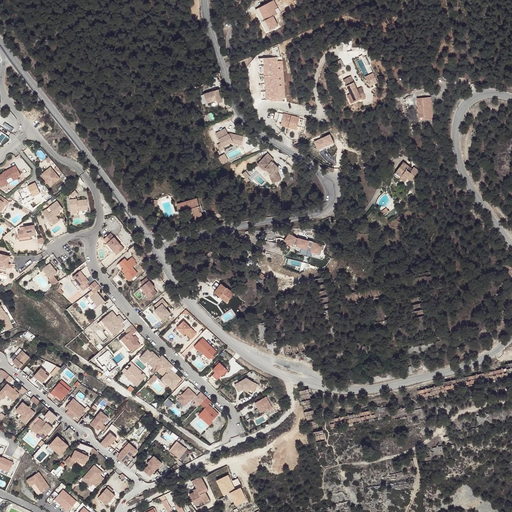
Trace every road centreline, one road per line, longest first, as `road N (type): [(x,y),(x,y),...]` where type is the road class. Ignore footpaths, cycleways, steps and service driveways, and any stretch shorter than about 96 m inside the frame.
road 1 (residential): [(233,429),(228,410),(98,274),(91,236)]
road 2 (unclassified): [(511,335),(471,365),(361,391),(287,376)]
road 3 (unclassified): [(149,240),(7,53)]
road 4 (unclassified): [(205,0),(242,117),(312,166)]
road 5 (unclassified): [(511,99),(485,94),(465,103),(455,138),(460,170),(511,245)]
road 6 (residential): [(0,359),(144,488)]
road 7 (unclassified): [(287,376),(247,356),(206,320),(155,251)]
road 8 (track): [(404,511),(418,481),(414,449),(451,417),(511,394)]
road 9 (residential): [(111,380),(206,448),(233,429)]
road 10 (residential): [(91,236),(99,215),(94,190),(29,130)]
road 11 (unclassified): [(310,215),(177,236)]
